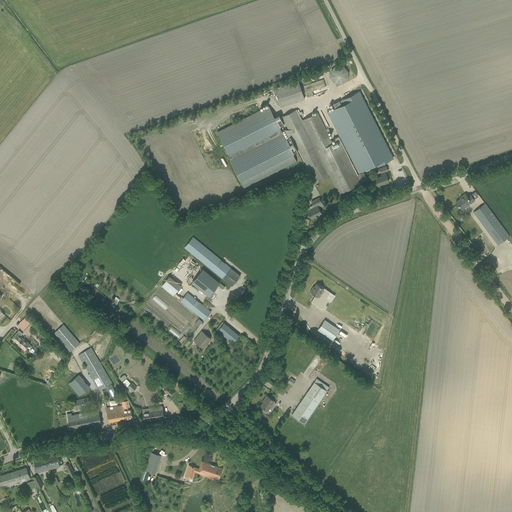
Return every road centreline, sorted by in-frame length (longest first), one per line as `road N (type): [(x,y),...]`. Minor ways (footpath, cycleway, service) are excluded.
road 1 (tertiary): [(228,407),(264,363),(296,264),(316,234),(354,210),(420,188)]
road 2 (unclassified): [(420,188),(324,0)]
road 3 (tertiary): [(17,455),(203,426)]
road 4 (tertiary): [(342,511),(228,407)]
road 5 (track): [(511,310),(420,188)]
